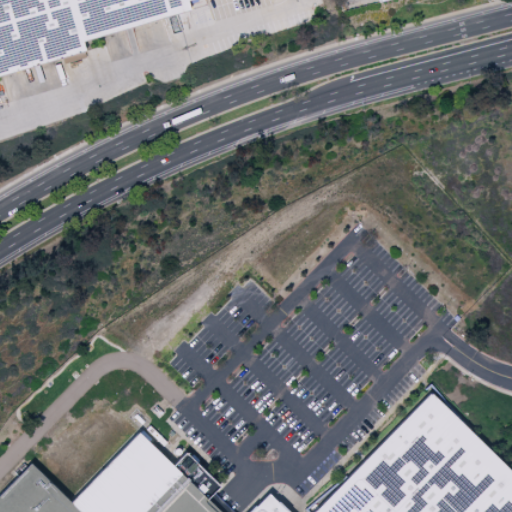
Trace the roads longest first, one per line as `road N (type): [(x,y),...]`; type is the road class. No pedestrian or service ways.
road 1 (primary): [(0,250),(250,126),(511,50)]
road 2 (primary): [(511,17),(242,95),(0,211)]
